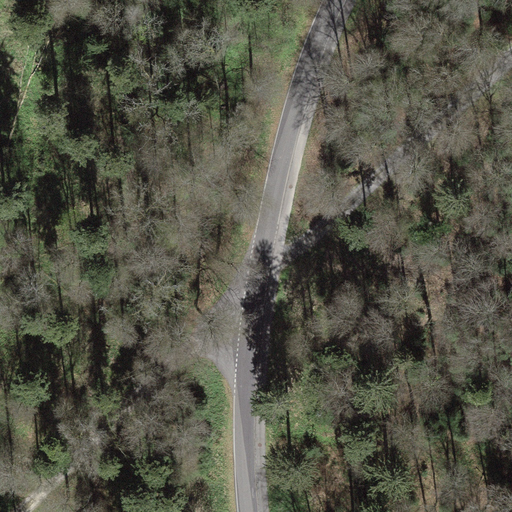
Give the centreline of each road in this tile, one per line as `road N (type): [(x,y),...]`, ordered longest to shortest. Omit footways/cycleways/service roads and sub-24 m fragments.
road 1 (track): [(511,61),(200,334),(14,511)]
road 2 (unclassified): [(246,511),(247,343),(264,230),(300,87),(335,0)]
